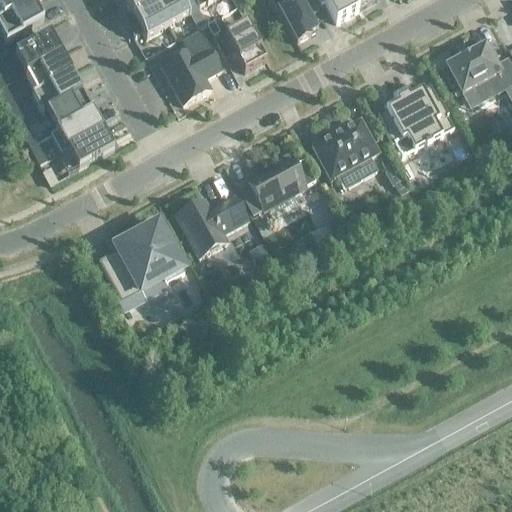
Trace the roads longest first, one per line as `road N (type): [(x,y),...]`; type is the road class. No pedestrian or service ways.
road 1 (residential): [(434,15),(163,164)]
road 2 (residential): [(163,164),(73,0)]
road 3 (residential): [(163,164),(0,240)]
